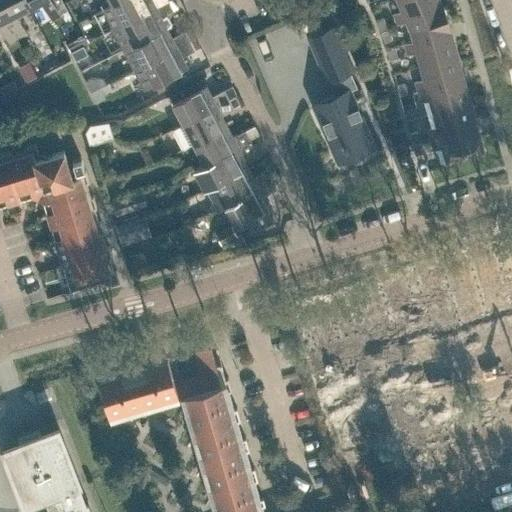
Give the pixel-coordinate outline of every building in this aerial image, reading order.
[(0,0),(0,2),(18,37),(22,44),(29,40),(25,33),(27,32),(16,12),(29,5),(25,0),(0,0)] [(62,0),(25,0),(29,5),(39,0),(41,0),(52,19),(61,14),(57,7),(65,4),(62,0)] [(112,28),(166,0),(117,0),(112,3),(102,8),(112,28)] [(173,8),(168,0),(166,0),(112,28),(123,48),(166,26),(160,15),(173,8)] [(174,0),(168,0),(173,8),(178,6),(174,0)] [(440,5),(438,0),(397,0),(401,9),(393,12),(397,23),(406,19),(415,16),(440,5)] [(0,23),(9,41),(18,37),(0,2),(0,23)] [(443,4),(415,16),(406,19),(413,40),(449,29),(451,28),(443,4)] [(383,16),(375,20),(379,29),(387,26),(383,16)] [(345,145),(349,153),(373,143),(360,114),(362,113),(361,112),(360,113),(356,105),(358,105),(358,104),(356,104),(349,89),(357,85),(350,69),(353,68),(334,24),(308,35),(322,67),(328,79),(332,77),(339,91),(314,102),(330,139),(341,135),(344,141),(343,141),(344,146),(345,145)] [(133,69),(189,39),(185,31),(184,30),(171,37),(166,26),(123,48),(133,69)] [(190,28),(185,31),(189,39),(195,37),(190,28)] [(388,28),(380,31),(384,41),(392,38),(388,28)] [(456,54),(449,29),(413,40),(404,42),(407,53),(416,51),(420,64),(456,54)] [(66,42),(71,50),(82,43),(89,40),(85,32),(66,42)] [(195,37),(189,39),(194,48),(199,45),(195,37)] [(194,48),(189,39),(133,69),(144,89),(187,67),(181,56),(194,49),(194,48)] [(82,43),(71,50),(75,59),(87,52),(82,43)] [(394,46),(386,49),(389,58),(397,56),(394,46)] [(417,90),(462,78),(456,54),(420,64),(423,77),(415,80),(417,90)] [(18,66),(26,80),(37,74),(30,60),(18,66)] [(84,79),(90,91),(106,82),(103,77),(90,76),(84,79)] [(469,102),(462,78),(417,90),(420,101),(429,98),(433,112),(469,102)] [(13,79),(0,86),(4,93),(17,86),(13,79)] [(106,82),(90,91),(94,97),(111,88),(107,81),(106,82)] [(404,82),(396,85),(399,95),(407,93),(404,82)] [(172,101),(183,122),(229,98),(229,97),(224,89),(224,88),(211,95),(205,84),(172,101)] [(232,85),(224,89),(229,97),(236,93),(232,85)] [(412,92),(399,95),(403,108),(416,105),(412,92)] [(235,95),(229,98),(233,106),(240,103),(235,95)] [(229,98),(183,122),(173,128),(184,147),(227,125),(221,114),(234,107),(233,106),(229,98)] [(431,138),(475,126),(469,102),(433,112),(437,125),(428,127),(431,138)] [(109,121),(90,123),(85,130),(89,143),(114,136),(109,121)] [(233,136),(227,125),(194,142),(204,162),(250,138),(245,129),(233,136)] [(259,133),(254,125),(245,129),(250,138),(259,133)] [(475,126),(431,138),(434,149),(442,146),(446,160),(482,150),(475,126)] [(417,130),(409,132),(412,142),(420,140),(417,130)] [(204,162),(194,168),(204,188),(248,165),(242,155),(255,148),(250,138),(204,162)] [(421,141),(412,143),(415,154),(423,151),(421,141)] [(35,142),(0,152),(0,204),(33,194),(43,199),(70,289),(110,277),(112,282),(119,279),(85,168),(82,158),(73,161),(76,171),(71,172),(64,148),(40,156),(35,142)] [(253,176),(248,165),(204,188),(215,208),(225,203),(271,178),(266,169),(253,176)] [(273,165),(266,169),(271,178),(278,175),(273,165)] [(276,188),(271,178),(225,203),(236,223),(246,218),(252,230),(275,218),(263,195),(276,188)] [(130,193),(111,199),(116,214),(135,208),(130,193)] [(231,223),(215,231),(221,243),(237,234),(231,223)] [(409,277),(299,311),(308,341),(312,340),(312,341),(314,347),(329,343),(362,449),(408,435),(436,511),(472,511),(483,508),(477,492),(472,494),(468,484),(511,467),(511,237),(412,268),(416,281),(410,283),(409,277)] [(144,249),(129,253),(134,270),(148,265),(144,249)] [(210,345),(197,349),(203,372),(222,366),(217,348),(211,349),(210,345)] [(178,398),(175,386),(167,358),(144,364),(147,374),(123,381),(120,371),(98,377),(109,418),(122,414),(122,413),(127,405),(136,409),(136,410),(155,405),(155,404),(160,395),(169,400),(169,401),(178,398)] [(218,374),(175,386),(178,398),(180,397),(183,407),(184,407),(193,412),(188,421),(187,421),(192,438),(193,437),(201,443),(197,451),(196,452),(201,468),(210,473),(205,482),(209,498),(210,498),(219,503),(214,511),(213,511),(256,511),(255,507),(264,504),(262,498),(254,500),(248,482),(256,479),(253,467),(245,470),(240,451),(248,449),(245,437),(236,440),(231,421),(239,419),(236,407),(228,409),(223,391),(231,389),(227,377),(219,379),(218,374)] [(80,482),(58,426),(39,434),(37,428),(20,435),(22,440),(2,448),(24,504),(45,496),(51,511),(91,511),(87,501),(85,502),(78,483),(80,482)]
